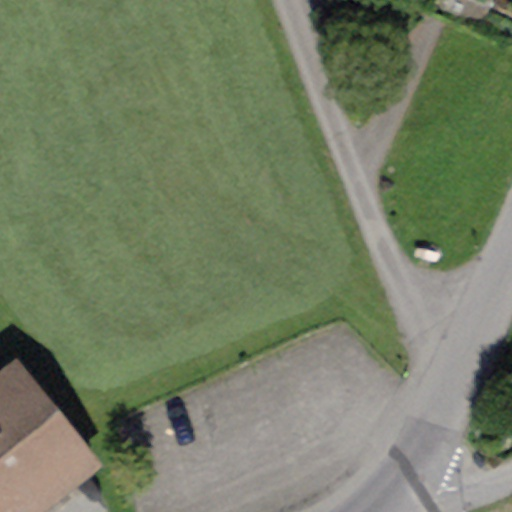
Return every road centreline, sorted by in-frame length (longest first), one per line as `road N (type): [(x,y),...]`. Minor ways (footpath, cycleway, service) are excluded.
road 1 (residential): [(364,511),(412,456),(511,243)]
road 2 (residential): [(398,511),(511,459)]
